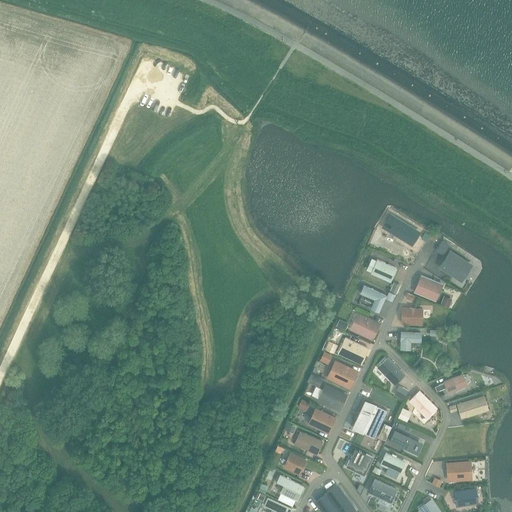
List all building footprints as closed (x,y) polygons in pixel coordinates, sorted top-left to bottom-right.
[(391,216),(384,227),(411,243),(418,233),(391,216)] [(443,254),(448,247),(442,243),(437,251),(443,254)] [(441,267),(461,280),(469,268),(455,259),(456,256),(450,252),(441,267)] [(371,273),(390,282),(396,268),(377,259),(371,273)] [(422,276),(416,290),(415,291),(432,298),(439,283),(422,276)] [(394,283),(390,290),(396,292),(399,285),(394,283)] [(386,295),(364,286),(361,293),(375,300),(371,309),(378,312),(386,295)] [(452,299),(444,295),(441,304),(448,307),(452,299)] [(422,309),(416,309),(415,309),(415,308),(410,307),(410,309),(402,309),(402,323),(422,324),(422,309)] [(372,338),(373,336),(379,324),(361,315),(354,330),(372,338)] [(348,323),(339,319),(336,325),(345,330),(348,323)] [(421,342),(421,336),(421,333),(401,332),(400,349),(404,349),(405,346),(408,343),(409,342),(421,342)] [(349,340),(342,355),(361,363),(368,348),(349,340)] [(333,352),(336,345),(329,341),(326,349),(333,352)] [(328,363),(332,355),(325,352),(321,359),(328,363)] [(395,384),(404,375),(388,358),(378,367),(395,384)] [(338,363),(331,378),(349,387),(356,372),(338,363)] [(444,383),(438,385),(440,390),(446,387),(449,393),(467,385),(462,374),(444,382),(444,383)] [(319,384),(321,380),(313,376),(311,380),(319,384)] [(325,386),(319,399),(339,409),(345,396),(325,386)] [(397,396),(403,399),(408,391),(402,388),(397,396)] [(427,417),(436,408),(419,391),(410,400),(427,417)] [(480,397),(457,404),(459,410),(461,418),(484,411),(480,397)] [(306,410),(309,403),(302,399),(299,406),(306,410)] [(358,418),(354,428),(374,438),(387,411),(365,401),(360,412),(359,412),(356,417),(358,418)] [(407,421),(412,411),(403,407),(398,417),(407,421)] [(335,418),(315,409),(308,424),(328,433),(335,418)] [(384,423),(381,430),(389,433),(392,427),(384,423)] [(289,424),(286,430),(293,433),(295,427),(289,424)] [(413,453),(418,441),(395,430),(389,442),(413,453)] [(317,454),(322,442),(303,433),(297,445),(317,454)] [(354,450),(345,469),(363,477),(372,459),(354,450)] [(290,453),(284,466),(299,473),(305,460),(290,453)] [(404,463),(405,461),(386,453),(380,464),(399,473),(400,472),(401,469),(402,468),(402,467),(403,466),(404,463)] [(455,479),(455,477),(471,476),(470,462),(448,464),(449,480),(455,479)] [(280,475),(277,482),(284,485),(280,493),(297,500),(303,486),(280,475)] [(369,492),(391,502),(396,489),(375,479),(369,492)] [(337,486),(326,494),(339,511),(349,511),(354,509),(337,486)] [(468,500),(476,498),(475,489),(455,492),(457,505),(468,504),(468,500)] [(339,511),(326,494),(316,502),(323,511),(339,511)] [(289,511),(291,509),(268,498),(264,505),(272,508),(269,511),(289,511)] [(439,511),(431,500),(419,508),(422,511),(439,511)]
